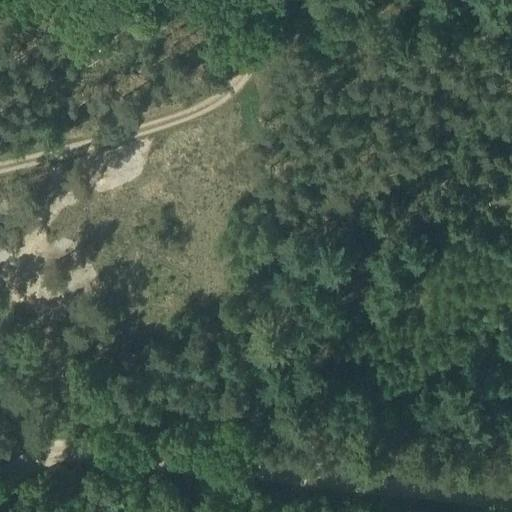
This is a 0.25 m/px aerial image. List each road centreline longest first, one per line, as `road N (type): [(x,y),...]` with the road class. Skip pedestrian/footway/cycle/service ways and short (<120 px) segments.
road 1 (track): [(0,487),(56,457),(117,458),(511,501)]
road 2 (track): [(0,167),(186,118),(248,64),(264,33),(264,0)]
